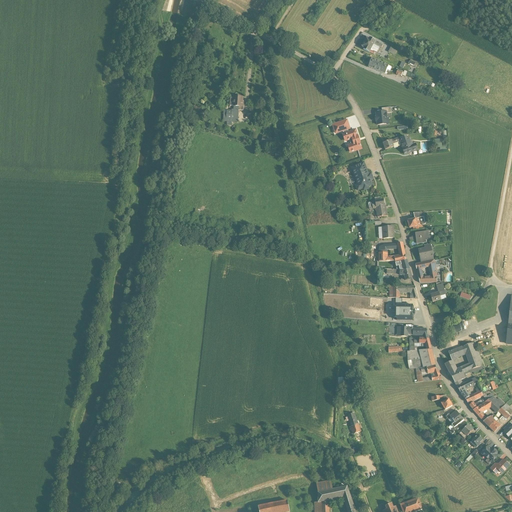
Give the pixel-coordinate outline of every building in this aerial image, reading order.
[(369,40),(366,39),(362,47),(364,48),(363,50),(369,53),(370,53),(372,54),(373,52),(371,51),(374,45),(381,49),(383,46),(370,39),(369,40)] [(397,50),(391,47),(388,52),(394,55),(397,50)] [(380,63),(372,59),(368,67),(377,71),(380,63)] [(389,66),(380,63),(377,71),(385,75),(389,66)] [(223,109),(223,122),(227,122),(227,126),(232,126),(232,122),(238,122),(238,116),(239,116),(239,111),(244,111),(244,104),(243,104),(244,98),(240,98),(240,96),(237,96),(237,97),(235,97),(235,98),(231,98),(230,106),(234,106),(234,111),(232,111),(227,111),(223,109)] [(382,113),(376,114),(377,118),(376,118),(376,119),(377,119),(377,121),(377,126),(386,125),(386,119),(387,119),(386,114),(386,113),(382,113)] [(347,121),(332,125),(335,134),(343,131),(347,130),(350,129),(347,121)] [(343,134),(345,142),(352,139),(354,144),(348,146),(350,153),(362,149),(355,130),(348,132),(347,130),(343,131),(343,134)] [(261,143),(265,144),(265,146),(275,149),(277,141),(267,138),(262,137),(261,143)] [(402,141),(400,142),(402,146),(403,149),(402,149),(403,150),(410,148),(408,140),(407,137),(401,139),(402,141)] [(399,143),(397,139),(396,140),(397,143),(393,145),(394,148),(393,148),(394,149),(402,146),(400,142),(399,143)] [(391,141),(383,144),(385,151),(393,148),(394,148),(393,145),(397,143),(396,140),(391,141)] [(442,148),(442,152),(448,152),(447,144),(442,144),(442,140),(435,140),(435,149),(442,148)] [(410,148),(403,150),(404,155),(418,151),(416,146),(410,148)] [(364,163),(351,168),(353,172),(358,170),(360,173),(366,171),(367,170),(364,163)] [(366,171),(360,173),(358,170),(353,172),(357,185),(360,190),(363,189),(364,191),(369,189),(368,187),(373,185),(371,181),(367,170),(366,171)] [(383,200),(375,202),(376,205),(372,206),(373,209),(377,209),(376,208),(378,207),(379,213),(378,213),(379,217),(378,218),(382,217),(382,218),(383,218),(383,217),(387,217),(386,212),(385,207),(385,206),(384,206),(383,200)] [(415,220),(408,222),(410,229),(417,227),(418,228),(421,227),(420,219),(415,220)] [(393,228),(382,228),(383,240),(394,239),(393,228)] [(429,233),(415,235),(417,244),(421,243),(421,244),(426,243),(427,243),(430,243),(429,233)] [(398,245),(384,246),(384,254),(386,254),(387,250),(398,249),(398,245)] [(431,249),(429,249),(425,250),(418,251),(420,261),(421,261),(427,260),(428,263),(434,262),(431,249)] [(387,259),(387,254),(386,254),(384,254),(379,254),(379,262),(383,262),(391,262),(390,259),(387,259)] [(400,257),(394,258),(390,259),(391,262),(394,262),(395,262),(395,264),(398,264),(407,262),(407,261),(406,262),(405,256),(400,257)] [(393,271),(394,262),(391,262),(383,262),(383,266),(383,270),(393,271)] [(407,262),(398,264),(399,268),(404,267),(405,272),(410,272),(409,267),(407,262)] [(428,263),(427,263),(429,268),(431,279),(437,278),(437,274),(434,262),(428,263)] [(423,279),(422,274),(421,270),(417,271),(420,284),(426,284),(425,279),(423,279)] [(405,272),(403,272),(403,271),(400,271),(400,277),(405,277),(406,281),(412,279),(410,272),(405,272)] [(400,288),(390,288),(390,295),(393,295),(393,299),(400,299),(400,295),(400,293),(400,288)] [(415,288),(400,288),(400,293),(403,293),(412,293),(414,300),(418,300),(416,293),(415,288)] [(439,294),(431,296),(433,303),(441,301),(440,297),(443,296),(442,293),(439,294)] [(413,312),(413,306),(397,306),(397,308),(395,308),(395,309),(395,319),(397,319),(397,321),(413,322),(413,316),(415,316),(415,312),(413,312)] [(427,330),(418,330),(418,336),(423,336),(423,340),(424,340),(429,340),(427,330)] [(429,340),(424,340),(423,340),(415,340),(414,345),(415,345),(422,345),(422,348),(426,348),(427,351),(432,351),(429,340)] [(474,344),(464,348),(466,355),(471,366),(472,370),(472,371),(483,367),(474,344)] [(464,348),(448,354),(451,361),(466,355),(464,348)] [(433,357),(424,357),(426,363),(423,363),(424,368),(427,368),(427,369),(435,367),(434,361),(433,357)] [(457,372),(453,363),(445,366),(449,375),(454,384),(460,382),(465,380),(463,377),(465,376),(465,374),(463,375),(460,370),(457,372)] [(471,366),(460,370),(463,375),(465,374),(472,370),(471,366)] [(435,367),(427,369),(427,373),(428,375),(434,373),(439,372),(438,371),(437,372),(435,367)] [(439,372),(434,373),(435,377),(432,378),(432,382),(442,381),(439,372)] [(463,386),(457,388),(460,394),(474,386),(472,381),(463,386)] [(469,398),(465,400),(468,404),(483,396),(481,392),(477,394),(469,398)] [(487,398),(485,395),(483,396),(483,397),(486,403),(491,400),(493,398),(491,395),(487,398)] [(497,402),(493,398),(491,400),(495,404),(491,408),(497,414),(501,410),(505,406),(499,401),(497,402)] [(491,400),(486,403),(489,407),(491,408),(495,404),(491,400)] [(448,401),(442,405),(445,411),(452,407),(448,401)] [(480,407),(473,412),(481,420),(484,418),(482,415),(487,411),(486,410),(487,410),(486,409),(489,407),(486,403),(483,405),(483,406),(480,407)] [(475,406),(473,404),(469,407),(473,412),(480,407),(478,404),(475,406)] [(505,406),(501,410),(499,412),(507,421),(511,416),(511,412),(506,406),(505,406)] [(358,423),(355,412),(348,414),(351,426),(349,427),(351,431),(352,431),(353,435),(361,432),(358,423)] [(459,416),(457,412),(451,417),(449,415),(446,417),(449,421),(451,419),(455,424),(462,419),(461,418),(459,415),(459,416)] [(486,421),(483,423),(489,429),(495,423),(491,418),(486,421)] [(455,424),(452,426),(454,429),(457,427),(464,421),(462,419),(455,424)] [(495,423),(489,429),(494,434),(503,425),(500,422),(499,423),(497,422),(496,423),(495,423)] [(468,426),(462,432),(459,435),(461,437),(464,440),(467,437),(467,438),(473,432),(468,426)] [(478,436),(471,443),(476,449),(480,445),(479,444),(483,441),(478,436)] [(492,449),(491,451),(488,448),(482,454),(488,461),(490,460),(493,462),(498,457),(496,455),(497,454),(492,449)] [(509,467),(504,461),(498,467),(498,468),(496,469),(499,472),(502,474),(509,467)] [(318,504),(330,501),(344,499),(351,497),(347,487),(333,490),(331,481),(317,484),(318,493),(318,503),(318,504)] [(347,511),(352,511),(356,511),(351,497),(344,499),(347,511)] [(418,499),(400,505),(402,511),(416,511),(422,510),(418,499)] [(289,511),(287,500),(259,506),(259,511),(289,511)] [(318,503),(315,503),(315,511),(329,511),(330,501),(318,504),(318,503)]
